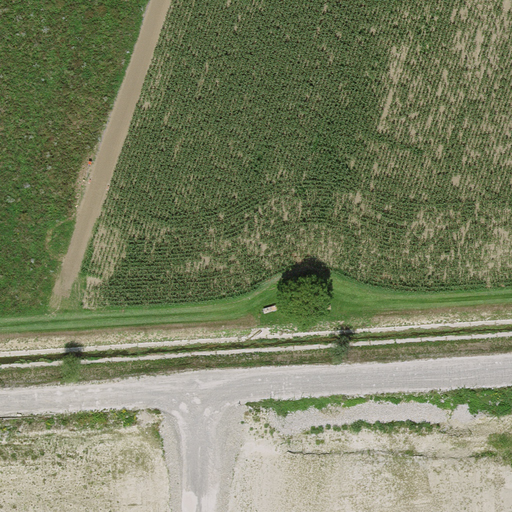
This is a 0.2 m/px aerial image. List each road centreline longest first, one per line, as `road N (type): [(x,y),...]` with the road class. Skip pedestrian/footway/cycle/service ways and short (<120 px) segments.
road 1 (track): [(511,396),(0,429)]
road 2 (track): [(511,295),(330,307)]
